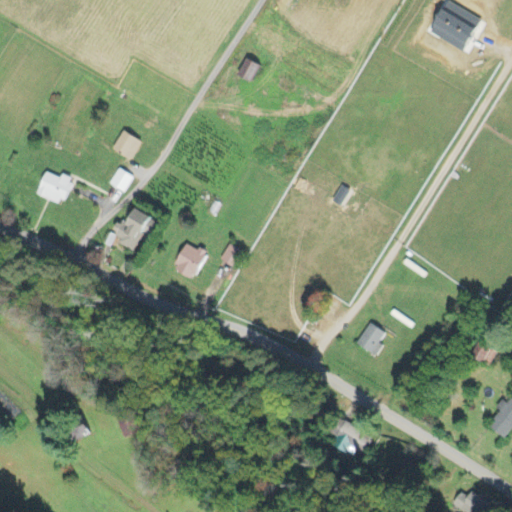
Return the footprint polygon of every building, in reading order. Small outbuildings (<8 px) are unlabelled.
[(240,77),(254,84),(263,67),(248,60),(240,77)] [(115,151),(133,161),(144,143),(126,132),(115,151)] [(112,185),(126,194),(136,179),(122,170),(112,185)] [(39,195),(65,206),(76,181),(64,176),(63,180),(48,174),(39,195)] [(154,219),(138,211),(130,226),(122,222),(115,235),(123,238),(120,245),(136,254),(154,219)] [(210,256),(189,245),(175,271),(196,282),(210,256)] [(222,263),(238,269),(245,252),(229,246),(222,263)] [(359,345),(378,357),(385,346),(382,344),(388,335),(372,325),(359,345)] [(511,398),(501,412),(503,414),(492,428),(508,441),(511,436),(511,398)]
